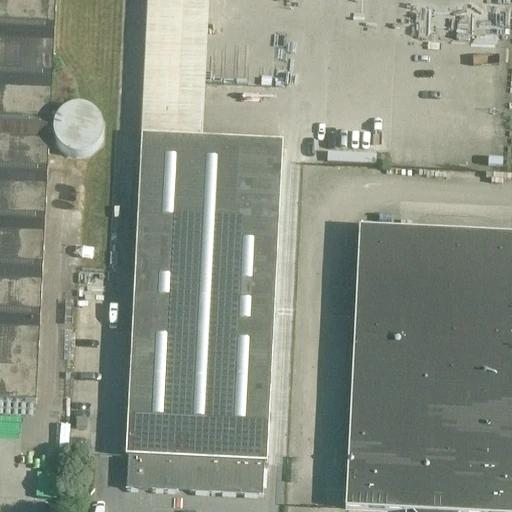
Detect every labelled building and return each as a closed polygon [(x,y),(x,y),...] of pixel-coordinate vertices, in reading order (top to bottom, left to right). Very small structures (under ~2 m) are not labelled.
[(0,0),(0,404),(36,406),(39,361),(48,172),(56,0),(0,0)] [(202,140),(207,0),(146,0),(131,361),(126,459),(129,460),(128,492),(264,498),(265,466),(269,467),(274,361),(283,143),(202,140)] [(53,131),(53,134),(53,137),(54,140),(54,142),(55,145),(57,148),(58,150),(60,152),(62,154),(65,155),(67,157),(70,158),(72,159),(75,159),(78,159),(81,159),(83,159),(86,158),(89,157),(91,155),(93,154),(96,152),(97,150),(99,148),(100,145),(101,143),(102,140),(103,137),(103,134),(103,131),(102,129),(101,126),(100,123),(99,121),(97,119),(96,117),(93,115),(91,113),(89,112),(86,111),(83,110),(81,109),(78,109),(75,109),(72,110),(70,111),(67,112),(65,113),(62,115),(60,117),(58,119),(57,121),(55,123),(54,126),(54,129),(53,131)] [(511,511),(511,236),(359,229),(345,510),(376,511),(511,511)] [(76,420),(76,430),(86,431),(87,420),(76,420)]
